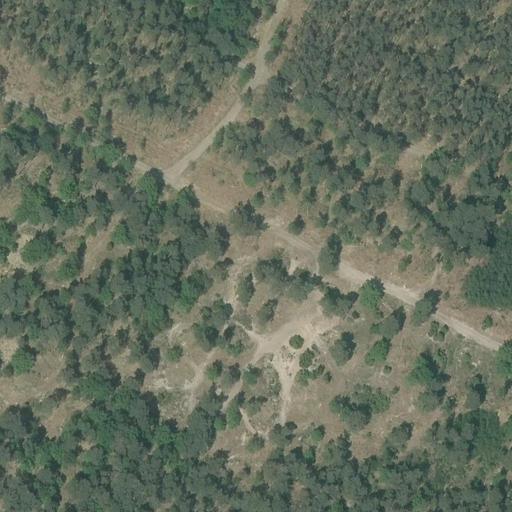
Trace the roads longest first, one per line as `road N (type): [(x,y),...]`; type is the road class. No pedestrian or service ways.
road 1 (track): [(511,361),(0,97)]
road 2 (track): [(511,197),(96,0)]
road 3 (track): [(284,0),(229,121),(162,179),(138,195),(0,218)]
